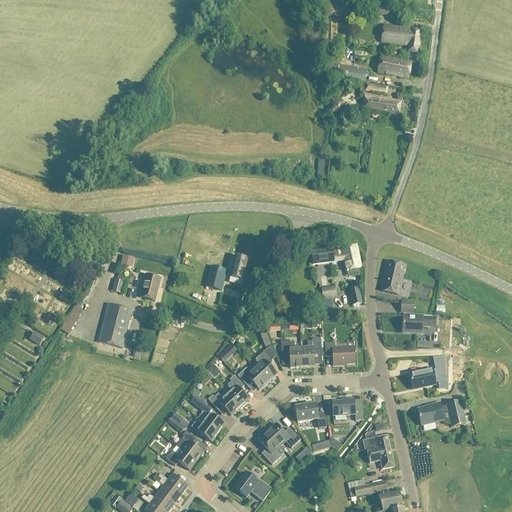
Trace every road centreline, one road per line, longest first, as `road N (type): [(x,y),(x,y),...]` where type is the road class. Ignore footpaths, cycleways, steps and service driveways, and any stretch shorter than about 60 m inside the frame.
road 1 (residential): [(33,498),(110,380),(59,352),(99,295),(113,301)]
road 2 (residential): [(230,511),(198,485),(288,386),(386,380)]
road 3 (unclassified): [(113,301),(230,324),(310,213)]
road 4 (unclassified): [(382,233),(424,105),(438,0)]
road 5 (tertiary): [(109,216),(228,206),(310,213)]
road 6 (residential): [(386,380),(370,291),(382,233)]
road 7 (unclassified): [(6,208),(52,252),(69,257),(98,244),(109,216)]
road 8 (tertiary): [(511,289),(382,233)]
road 9 (residential): [(415,511),(386,380)]
